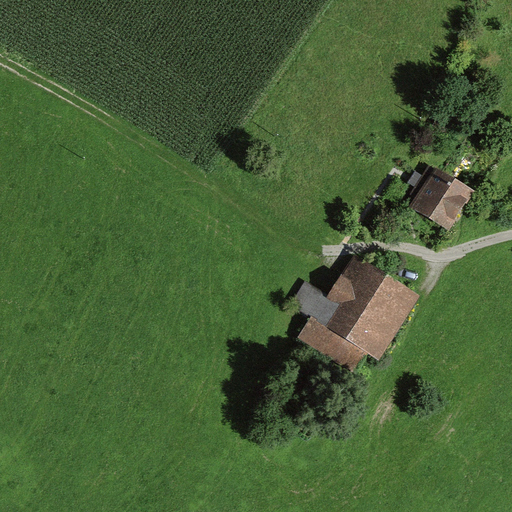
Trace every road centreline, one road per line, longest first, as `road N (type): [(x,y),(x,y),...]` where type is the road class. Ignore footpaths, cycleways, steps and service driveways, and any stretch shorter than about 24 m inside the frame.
road 1 (track): [(0,61),(107,120),(301,247),(445,254),(511,235)]
road 2 (track): [(385,358),(445,254)]
